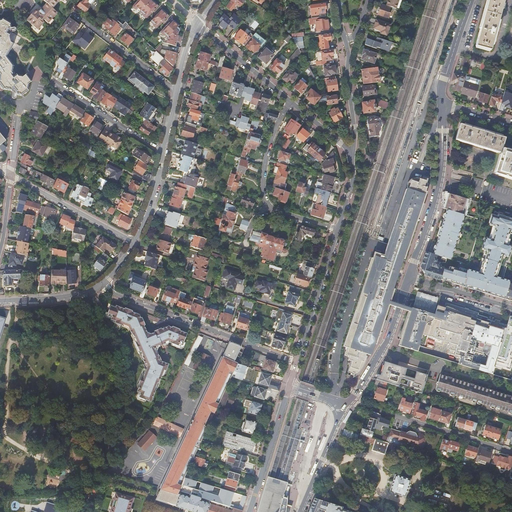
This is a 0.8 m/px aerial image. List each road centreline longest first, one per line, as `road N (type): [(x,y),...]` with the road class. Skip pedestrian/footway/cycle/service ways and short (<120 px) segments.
road 1 (residential): [(102,284),(296,362)]
road 2 (unclassified): [(443,103),(438,191),(409,277)]
road 3 (residential): [(511,451),(353,401)]
road 4 (residential): [(11,173),(134,242)]
road 5 (residential): [(296,362),(337,230)]
road 6 (unclassified): [(409,277),(389,338),(353,401)]
road 7 (residential): [(163,153),(54,82)]
road 8 (residential): [(74,12),(176,92)]
road 9 (residential): [(292,101),(197,24)]
road 10 (residential): [(350,159),(345,38)]
